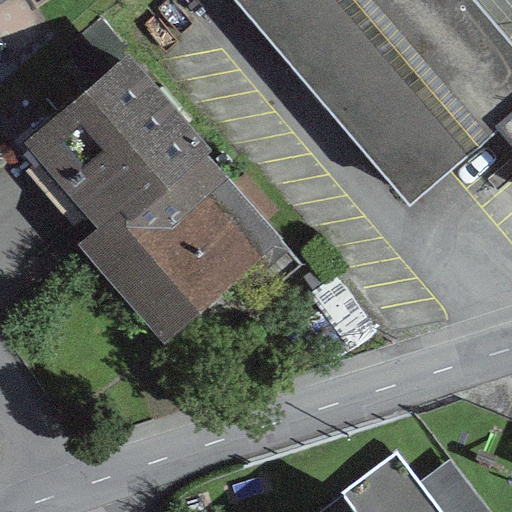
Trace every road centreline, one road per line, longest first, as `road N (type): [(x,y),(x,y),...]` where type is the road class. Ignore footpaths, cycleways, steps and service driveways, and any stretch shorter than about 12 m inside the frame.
road 1 (residential): [(92,483),(511,348)]
road 2 (residential): [(68,492),(0,388)]
